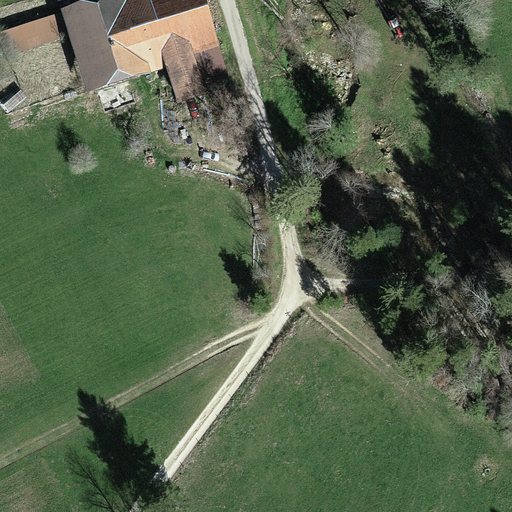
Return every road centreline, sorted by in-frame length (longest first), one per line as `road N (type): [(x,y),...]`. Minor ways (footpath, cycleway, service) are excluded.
road 1 (track): [(0,462),(278,318)]
road 2 (track): [(139,511),(298,284)]
road 3 (track): [(298,284),(414,283),(458,274),(511,215)]
road 4 (track): [(298,284),(418,401)]
